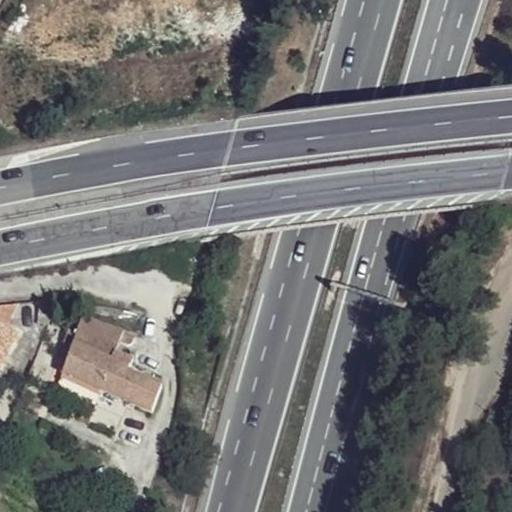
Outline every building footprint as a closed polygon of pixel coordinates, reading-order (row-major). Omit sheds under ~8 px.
[(124,333),(84,318),(78,335),(71,352),(60,381),(101,396),(114,360),(118,348),(124,333)] [(0,368),(17,339),(0,328),(0,368)] [(78,335),(70,332),(62,348),(71,352),(78,335)] [(137,338),(124,333),(118,348),(132,352),(137,338)] [(132,364),(114,360),(101,396),(152,414),(162,390),(128,378),(132,364)] [(99,511),(101,506),(88,503),(85,511),(99,511)]
